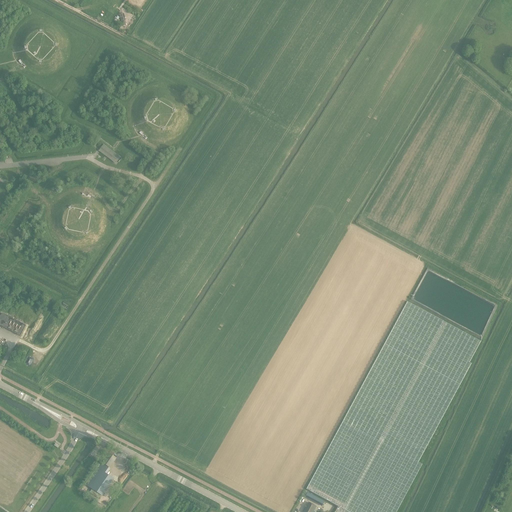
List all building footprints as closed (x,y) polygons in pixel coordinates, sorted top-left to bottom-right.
[(104,145),(100,151),(116,163),(120,158),(104,145)] [(335,511),(396,511),(422,464),(424,460),(420,459),(472,363),(470,362),(481,341),(407,301),(343,422),(306,490),(338,507),(335,511)] [(0,326),(21,337),(26,326),(2,314),(0,317),(0,326)] [(117,459),(109,454),(88,486),(103,496),(114,480),(106,474),(117,459)] [(124,464),(132,469),(135,464),(126,460),(124,464)] [(309,503),(303,511),(313,511),(316,507),(309,503)]
